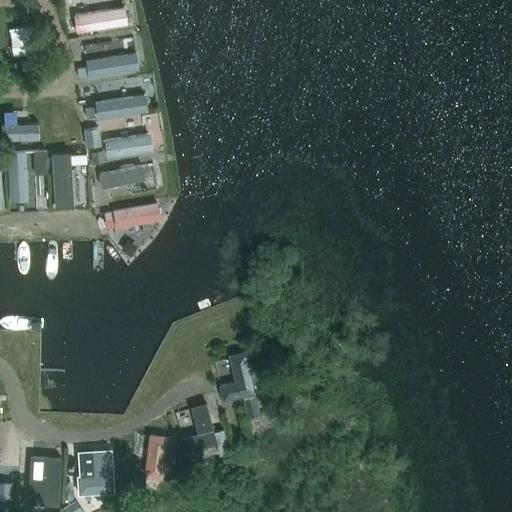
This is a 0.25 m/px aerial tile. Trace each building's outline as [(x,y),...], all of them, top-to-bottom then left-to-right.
[(79,9),(80,29),(134,26),(133,6),(79,9)] [(143,53),(90,56),(91,74),(145,70),(143,53)] [(98,97),(99,116),(155,113),(153,94),(98,97)] [(94,105),(85,106),(87,117),(96,116),(94,105)] [(3,138),(39,139),(40,122),(3,121),(3,138)] [(84,129),(87,147),(101,145),(98,127),(84,129)] [(160,148),(155,128),(108,139),(113,158),(160,148)] [(46,149),(33,150),(34,163),(47,162),(46,149)] [(102,149),(90,151),(92,163),(104,161),(102,149)] [(54,150),(56,198),(72,197),(69,150),(54,150)] [(106,189),(159,180),(156,161),(103,170),(106,189)] [(113,226),(111,210),(104,211),(107,227),(113,226)] [(221,379),(227,399),(261,390),(251,350),(217,359),(222,379),(221,379)] [(256,396),(243,399),(247,417),(260,414),(256,396)] [(224,429),(213,431),(216,443),(226,440),(224,429)] [(167,477),(175,435),(156,431),(148,474),(167,477)] [(78,494),(114,492),(112,448),(91,449),(92,474),(77,475),(78,494)] [(32,479),(31,503),(59,505),(61,456),(44,456),(33,455),(32,479)] [(134,475),(131,489),(143,491),(146,477),(134,475)] [(17,511),(18,480),(0,479),(0,511),(17,511)] [(77,511),(71,502),(60,509),(61,511),(77,511)]
